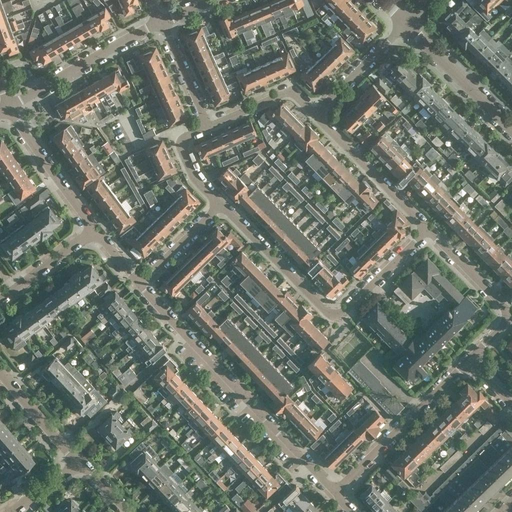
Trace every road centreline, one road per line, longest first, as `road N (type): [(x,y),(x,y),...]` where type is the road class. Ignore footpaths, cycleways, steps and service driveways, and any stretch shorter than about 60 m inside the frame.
road 1 (residential): [(334,492),(138,281)]
road 2 (residential): [(219,204),(330,314),(346,309),(426,229)]
road 3 (residential): [(468,361),(334,492)]
road 4 (residential): [(468,361),(505,322),(505,308),(426,229)]
road 5 (residential): [(7,108),(159,22)]
road 6 (residential): [(426,229),(312,114)]
road 7 (residential): [(94,232),(7,108)]
road 8 (residential): [(511,128),(405,25)]
road 9 (residential): [(312,114),(405,25)]
road 10 (residential): [(80,461),(0,370)]
road 11 (residential): [(312,114),(292,92),(208,127)]
